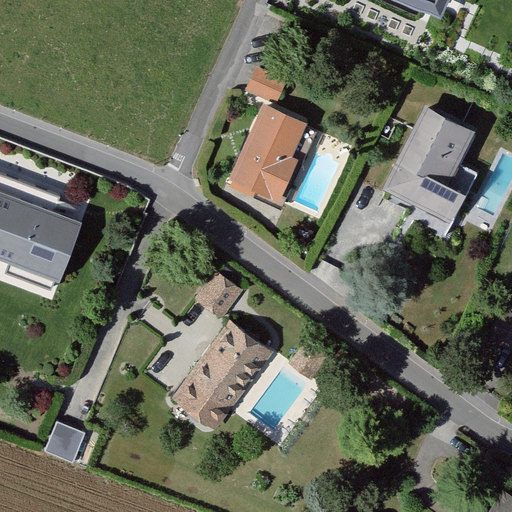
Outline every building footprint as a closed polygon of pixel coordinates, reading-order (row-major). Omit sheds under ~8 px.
[(247,84),(279,98),(289,74),(257,60),(247,84)] [(304,119),(264,102),(231,177),(280,198),(301,152),(292,148),(304,119)] [(469,166),(420,142),(391,202),(439,226),(469,166)] [(80,216),(0,185),(0,253),(58,275),(80,216)] [(215,270),(194,299),(221,319),(242,290),(215,270)] [(489,340),(511,348),(511,311),(502,308),(489,340)] [(272,351),(230,319),(174,393),(216,425),(272,351)] [(60,415),(48,445),(76,456),(88,426),(60,415)] [(511,511),(511,490),(503,485),(489,510),(467,498),(459,511),(511,511)]
